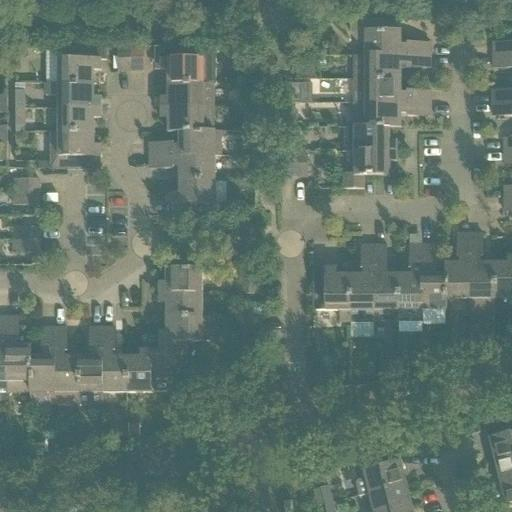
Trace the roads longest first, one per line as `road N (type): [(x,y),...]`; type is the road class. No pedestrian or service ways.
road 1 (residential): [(292,248),(326,211),(434,211),(464,187),(462,47)]
road 2 (tertiary): [(0,506),(251,443)]
road 3 (tertiary): [(299,429),(511,376)]
road 4 (residential): [(299,429),(292,248)]
road 5 (residential): [(141,253),(138,199),(118,173),(116,99)]
road 6 (residential): [(292,248),(158,245),(141,253)]
